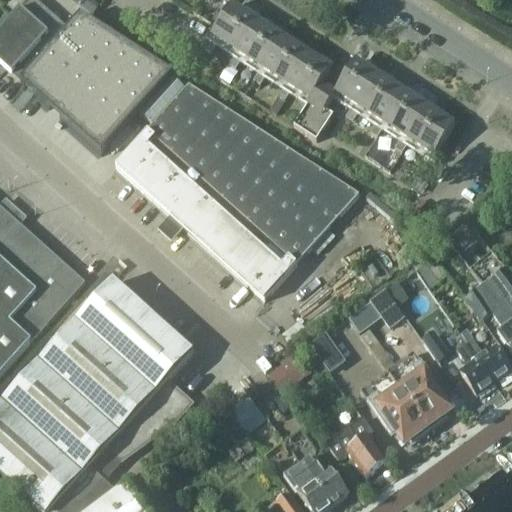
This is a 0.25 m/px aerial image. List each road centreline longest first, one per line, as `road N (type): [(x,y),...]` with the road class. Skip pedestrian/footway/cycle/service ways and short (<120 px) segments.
road 1 (unclassified): [(0,121),(263,363)]
road 2 (residential): [(385,511),(511,419)]
road 3 (tertiary): [(511,77),(392,0)]
